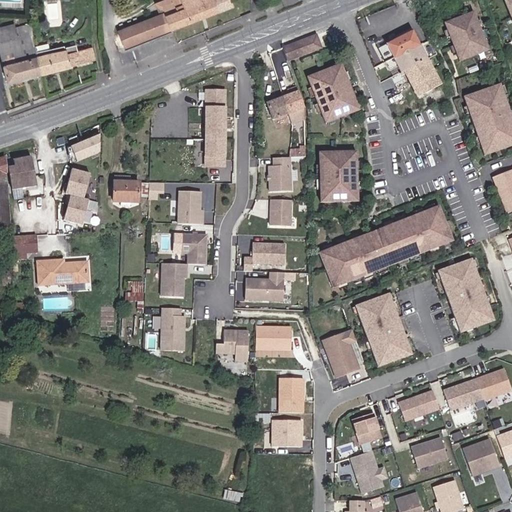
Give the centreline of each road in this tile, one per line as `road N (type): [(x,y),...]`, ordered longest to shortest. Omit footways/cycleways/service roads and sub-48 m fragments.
road 1 (residential): [(243,42),(241,199),(228,222),(225,309)]
road 2 (tertiary): [(0,137),(243,42)]
road 3 (residential): [(333,408),(467,352),(511,342)]
